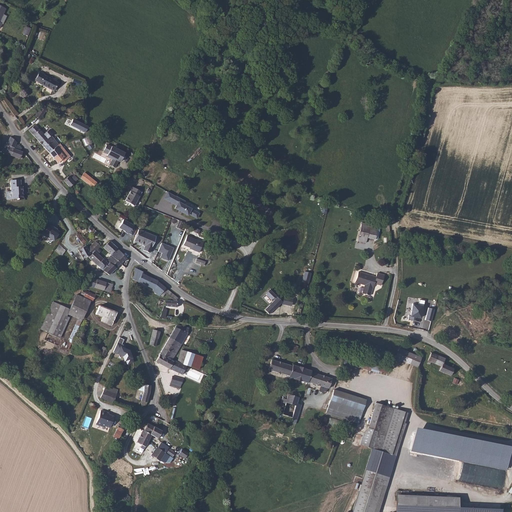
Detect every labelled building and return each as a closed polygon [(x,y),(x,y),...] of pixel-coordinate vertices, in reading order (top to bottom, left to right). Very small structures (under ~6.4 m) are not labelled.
[(44,73),(40,72),(35,80),(55,90),(58,82),(44,74),(44,73)] [(9,107),(15,100),(10,96),(5,101),(9,107)] [(49,104),(42,101),(34,112),(35,112),(39,115),(44,108),(46,109),(49,104)] [(86,122),(82,121),(74,117),(72,123),(83,129),(86,122)] [(47,137),(51,133),(49,131),(50,129),(46,125),(42,128),(34,119),(27,125),(41,142),(47,137)] [(53,142),(56,139),(51,133),(47,137),(53,142)] [(89,136),(82,138),(85,146),(92,143),(89,136)] [(2,152),(20,159),(22,152),(20,151),(22,148),(16,144),(17,142),(10,137),(7,145),(5,144),(3,149),(2,152)] [(47,137),(41,142),(47,148),(53,142),(47,137)] [(68,150),(60,142),(56,139),(53,142),(47,148),(56,158),(61,153),(63,155),(68,150)] [(121,157),(122,158),(124,153),(112,146),(111,147),(107,145),(103,152),(108,154),(107,155),(108,156),(107,157),(112,159),(109,164),(115,167),(118,161),(119,161),(121,157)] [(90,174),(82,169),(79,175),(86,180),(90,174)] [(69,184),(73,179),(67,173),(62,177),(69,184)] [(95,178),(90,174),(86,180),(92,184),(95,178)] [(22,192),(23,192),(22,186),(21,186),(20,180),(10,180),(11,192),(6,192),(6,199),(17,199),(18,200),(24,199),(23,194),(22,192)] [(70,185),(75,191),(78,188),(72,182),(70,185)] [(142,192),(132,187),(125,201),(134,206),(142,192)] [(197,218),(200,213),(184,204),(186,200),(167,191),(164,198),(177,205),(175,208),(188,215),(189,214),(197,218)] [(364,229),(368,217),(359,215),(356,227),(364,229)] [(375,219),(371,218),(367,230),(371,232),(375,219)] [(124,219),(119,227),(132,235),(135,230),(132,228),(134,225),(124,219)] [(54,241),(60,231),(48,222),(40,232),(54,241)] [(362,235),(364,229),(356,227),(354,232),(362,235)] [(81,235),(77,228),(74,230),(80,239),(81,238),(82,237),(81,235)] [(156,237),(138,229),(134,240),(145,245),(143,250),(150,252),(156,237)] [(202,242),(187,235),(183,245),(191,248),(191,249),(198,252),(202,242)] [(87,250),(88,250),(91,246),(92,247),(98,242),(94,237),(84,244),(87,250)] [(110,251),(117,245),(109,238),(102,244),(110,251)] [(84,244),(83,240),(75,244),(80,254),(87,250),(84,244)] [(168,260),(174,247),(162,242),(158,251),(162,253),(160,257),(168,260)] [(126,254),(117,245),(110,251),(111,251),(119,259),(120,259),(126,254)] [(88,250),(86,253),(100,264),(107,259),(92,247),(91,246),(88,250)] [(114,263),(119,259),(111,251),(105,257),(107,259),(107,258),(114,263)] [(107,259),(100,264),(108,269),(115,263),(114,263),(107,258),(107,259)] [(176,301),(178,298),(157,282),(158,281),(143,272),(135,268),(134,271),(136,272),(132,279),(153,289),(152,290),(159,296),(159,295),(162,297),(164,294),(164,293),(169,297),(174,300),(176,301)] [(377,277),(359,271),(356,281),(366,284),(363,293),(371,295),(373,286),(374,287),(375,283),(382,285),(385,275),(378,272),(377,277)] [(89,286),(110,292),(112,284),(92,278),(89,286)] [(264,287),(271,293),(272,292),(273,293),(264,303),(270,309),(281,296),(282,296),(282,297),(285,298),(286,290),(283,290),(282,293),(279,293),(268,283),(264,287)] [(83,297),(90,300),(92,301),(95,295),(83,289),(80,294),(83,296),(83,297)] [(74,312),(72,316),(81,320),(90,300),(83,297),(77,294),(69,310),(74,312)] [(69,310),(53,302),(40,329),(60,338),(69,317),(66,316),(67,313),(69,310)] [(414,317),(421,318),(423,306),(412,304),(410,316),(409,316),(408,320),(413,321),(414,317)] [(99,306),(96,312),(96,314),(103,317),(101,321),(111,325),(116,312),(99,306)] [(428,308),(425,320),(431,321),(434,309),(428,308)] [(189,328),(175,326),(169,338),(181,345),(189,328)] [(153,330),(149,345),(155,347),(159,331),(153,330)] [(293,337),(286,334),(284,341),(291,343),(293,337)] [(119,337),(113,352),(124,357),(127,364),(133,362),(128,350),(124,348),(124,347),(121,346),(124,339),(119,337)] [(172,361),(181,345),(169,338),(158,355),(172,361)] [(417,355),(395,344),(391,354),(413,364),(417,355)] [(181,349),(177,362),(186,366),(199,369),(204,356),(181,349)] [(441,357),(429,350),(425,358),(437,364),(435,368),(446,373),(449,367),(439,362),(441,357)] [(294,372),(298,360),(289,357),(288,359),(267,353),(265,361),(285,368),(285,370),(294,372)] [(172,361),(158,355),(155,362),(169,369),(173,362),(172,361)] [(174,360),(173,362),(169,369),(182,375),(186,366),(177,362),(174,360)] [(308,363),(298,360),(294,372),(303,375),(304,374),(313,376),(315,367),(314,367),(307,365),(308,363)] [(364,362),(363,369),(379,372),(380,365),(364,362)] [(328,372),(315,367),(313,376),(325,380),(328,372)] [(172,376),(169,386),(179,389),(182,379),(172,376)] [(347,386),(330,381),(323,405),(340,410),(342,406),(343,400),(347,386)] [(145,384),(145,385),(140,384),(138,390),(143,392),(141,401),(142,402),(141,403),(141,404),(142,405),(143,405),(144,406),(145,405),(146,405),(146,403),(149,393),(150,385),(145,384)] [(281,393),(292,396),(294,389),(289,387),(283,385),(281,393)] [(104,390),(100,398),(113,403),(116,394),(117,390),(106,386),(104,390)] [(362,391),(347,386),(343,400),(342,406),(357,410),(362,391)] [(273,405),(283,408),(288,410),(289,406),(292,396),(281,393),(280,396),(279,399),(275,398),(273,405)] [(289,406),(294,407),(297,398),(292,396),(289,406)] [(378,511),(407,413),(375,403),(367,428),(365,427),(359,446),(371,450),(351,511),(378,511)] [(342,406),(340,410),(356,414),(357,410),(342,406)] [(113,416),(108,415),(106,414),(106,412),(100,410),(96,423),(109,428),(113,416)] [(328,424),(336,426),(339,420),(331,417),(328,424)] [(146,429),(146,430),(153,433),(156,425),(142,418),(139,425),(146,429)] [(119,428),(123,430),(124,430),(128,423),(123,420),(119,428)] [(137,425),(131,437),(136,440),(135,442),(139,444),(144,435),(146,430),(146,429),(139,425),(137,425)] [(118,439),(123,430),(119,428),(118,427),(113,436),(118,439)] [(131,437),(127,446),(136,450),(139,444),(135,442),(136,440),(131,437)] [(158,445),(161,446),(164,441),(157,437),(153,442),(158,445)] [(168,451),(171,446),(164,441),(161,446),(168,451)] [(452,448),(450,457),(478,462),(479,458),(476,457),(477,454),(478,454),(480,444),(461,441),(460,448),(454,447),(453,449),(452,448)] [(185,458),(189,453),(182,448),(178,454),(185,458)] [(476,495),(485,497),(491,464),(483,463),(481,476),(479,476),(476,495)] [(500,497),(506,464),(499,463),(498,466),(497,466),(496,471),(494,471),(490,496),(500,497)] [(413,477),(414,469),(402,468),(401,476),(413,477)] [(395,511),(500,511),(501,509),(459,507),(459,497),(397,495),(395,511)]
